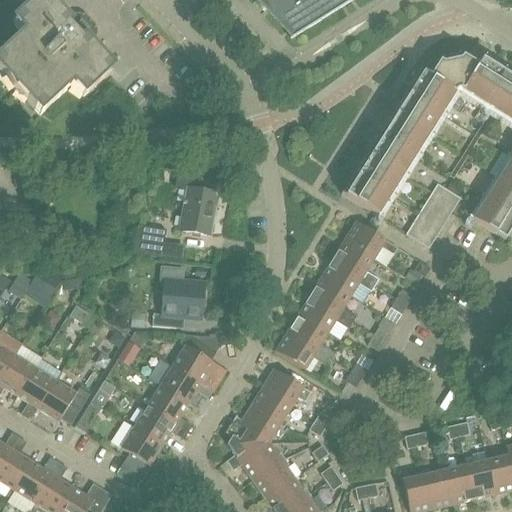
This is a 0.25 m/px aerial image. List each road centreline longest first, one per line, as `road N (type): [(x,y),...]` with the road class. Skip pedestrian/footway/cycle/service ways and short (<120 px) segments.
road 1 (residential): [(187,462),(257,335),(271,291),(276,223),(249,100),(162,0)]
road 2 (residential): [(504,280),(417,422),(377,417),(364,406),(363,391),(452,251)]
road 3 (residential): [(154,511),(0,417)]
